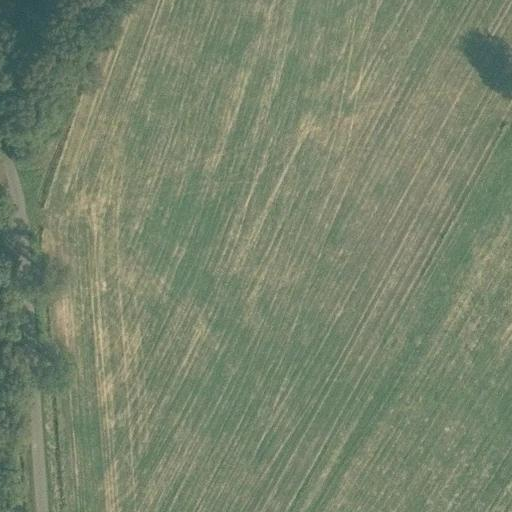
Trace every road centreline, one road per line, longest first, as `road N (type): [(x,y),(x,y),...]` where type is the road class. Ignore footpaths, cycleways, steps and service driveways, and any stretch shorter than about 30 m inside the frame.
road 1 (unclassified): [(43,511),(25,234),(0,137)]
road 2 (track): [(25,234),(103,0)]
